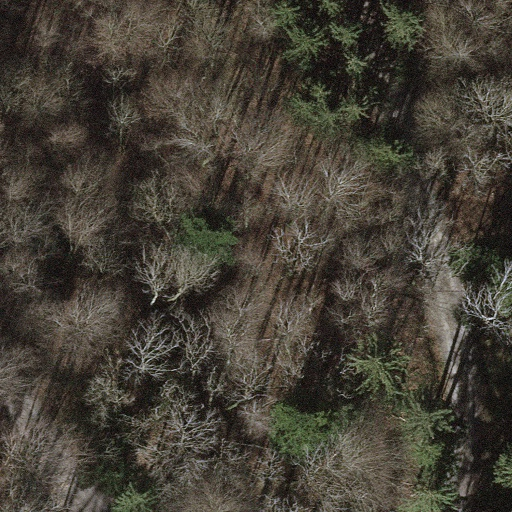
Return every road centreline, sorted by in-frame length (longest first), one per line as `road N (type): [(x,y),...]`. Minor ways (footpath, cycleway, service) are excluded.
road 1 (track): [(433,511),(456,449),(442,302),(389,45),(369,0)]
road 2 (track): [(0,379),(66,480),(98,511)]
